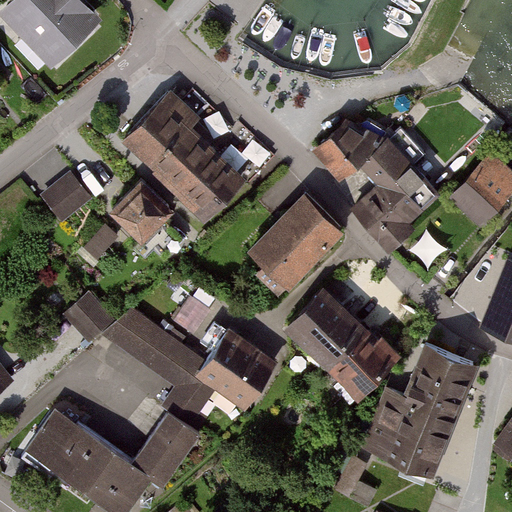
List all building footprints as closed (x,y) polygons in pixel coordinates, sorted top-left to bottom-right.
[(93,16),(77,0),(18,0),(8,10),(51,56),(93,16)] [(210,131),(168,92),(127,136),(162,168),(158,173),(205,217),(243,176),(203,138),(210,131)] [(406,117),(362,160),(382,181),(416,215),(445,185),(418,158),(433,144),(406,117)] [(317,147),(344,177),(384,138),(342,124),(317,147)] [(511,167),(491,148),(451,191),(484,222),(511,192),(511,167)] [(90,195),(72,172),(45,193),(62,216),(90,195)] [(143,178),(114,208),(164,256),(184,236),(162,215),(171,206),(143,178)] [(354,208),(393,247),(421,220),(416,215),(382,181),(354,208)] [(288,283),(343,227),(307,193),(252,249),(288,283)] [(117,237),(104,225),(87,243),(100,255),(117,237)] [(511,261),(509,261),(485,323),(511,333),(511,261)] [(383,344),(324,287),(289,324),(337,369),(328,378),(351,400),(398,351),(387,340),(383,344)] [(197,288),(178,314),(197,328),(216,302),(197,288)] [(112,318),(89,292),(67,312),(91,337),(112,318)] [(201,355),(131,306),(103,331),(180,384),(182,381),(201,355)] [(240,399),(246,404),(275,362),(222,326),(201,355),(182,381),(207,399),(209,397),(231,412),(240,399)] [(474,362),(428,342),(407,394),(389,387),(366,444),(430,470),(474,362)] [(0,349),(0,389),(20,373),(0,349)] [(57,403),(20,455),(68,488),(73,481),(116,511),(127,511),(153,476),(162,483),(199,431),(196,429),(206,416),(199,411),(207,399),(182,381),(180,384),(164,406),(169,409),(134,458),(57,403)] [(511,413),(496,434),(511,445),(511,413)] [(365,461),(353,455),(336,487),(367,503),(375,488),(356,479),(365,461)]
